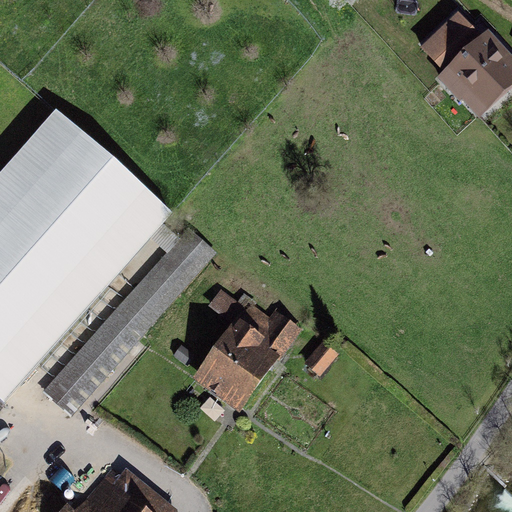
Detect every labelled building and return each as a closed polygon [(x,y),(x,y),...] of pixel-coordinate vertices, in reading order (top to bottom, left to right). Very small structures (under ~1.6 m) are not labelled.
[(471,38),(425,82),(466,124),(511,81),(471,38)] [(0,390),(154,214),(48,122),(0,176),(0,390)] [(194,239),(49,400),(73,422),(218,261),(194,239)] [(224,322),(240,307),(225,291),(209,305),(224,322)] [(217,331),(177,384),(228,422),(268,370),(217,331)] [(126,511),(104,494),(89,511),(126,511)]
